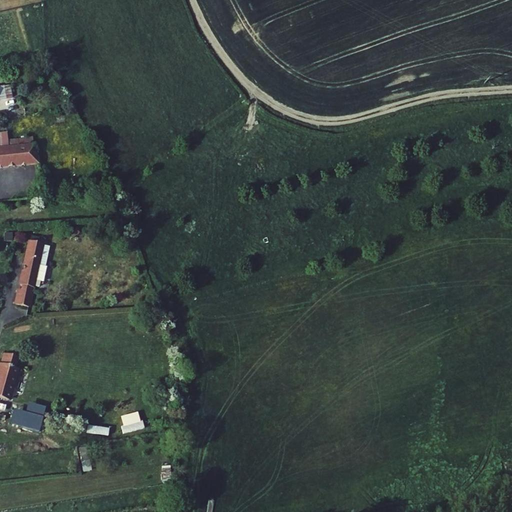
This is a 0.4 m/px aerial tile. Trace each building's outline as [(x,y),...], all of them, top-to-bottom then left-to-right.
[(0,169),(41,165),(37,145),(8,148),(3,148),(0,148),(0,169)] [(27,242),(18,286),(20,286),(27,288),(31,289),(31,287),(33,280),(32,280),(35,266),(39,245),(27,242)] [(44,268),(35,266),(32,280),(33,280),(31,287),(36,288),(37,282),(41,283),(44,268)] [(17,290),(13,305),(25,308),(29,293),(26,292),(19,290),(17,290)] [(0,401),(5,402),(14,370),(11,370),(14,359),(1,355),(0,358),(0,401)] [(88,446),(79,448),(83,472),(92,470),(88,446)]
